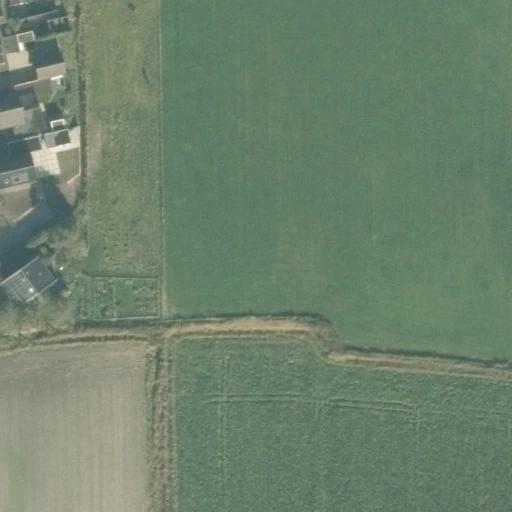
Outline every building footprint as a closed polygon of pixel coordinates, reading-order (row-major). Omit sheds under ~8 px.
[(0,0),(0,25),(6,24),(2,9),(18,5),(16,0),(0,0)] [(17,44),(33,41),(31,33),(15,36),(17,44)] [(0,48),(17,44),(15,36),(0,39),(0,48)] [(17,44),(0,48),(0,72),(7,71),(3,56),(19,52),(17,44)] [(31,60),(36,82),(64,75),(60,54),(31,60)] [(0,128),(11,126),(14,137),(44,130),(39,109),(20,113),(16,97),(0,100),(0,128)] [(52,132),(64,130),(62,121),(50,123),(52,132)] [(67,129),(43,135),(47,150),(71,144),(67,129)] [(0,160),(0,189),(34,181),(28,155),(41,151),(38,137),(13,143),(16,157),(0,160)] [(54,268),(66,260),(59,251),(48,259),(54,268)] [(0,283),(0,292),(14,312),(57,281),(39,256),(0,283)]
